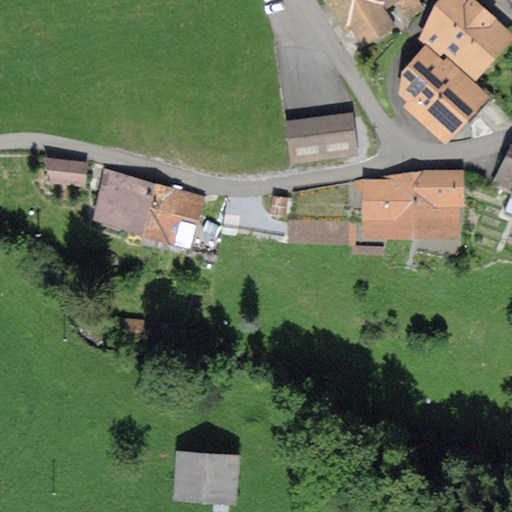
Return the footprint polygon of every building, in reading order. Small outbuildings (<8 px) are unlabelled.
[(337,0),(363,43),(393,25),(381,4),(387,0),(399,0),(409,16),(423,8),(417,0),(337,0)] [(501,39),(456,0),(446,0),(437,11),(444,17),(423,41),(436,52),(443,44),(473,71),(501,39)] [(464,86),(426,51),(407,71),(404,90),(416,100),(415,101),(424,109),(418,115),(440,135),(460,113),(469,121),(489,99),(469,81),(464,86)] [(354,150),(350,118),(290,126),(295,158),(354,150)] [(511,148),(511,149),(499,178),(508,181),(505,187),(511,190),(511,202),(508,213),(511,214),(511,148)] [(86,164),(46,159),(53,181),(83,185),(86,164)] [(101,214),(144,226),(155,187),(138,182),(139,178),(113,171),(101,214)] [(413,175),(413,226),(451,227),(451,189),(457,189),(457,172),(413,172),(413,175)] [(397,174),(369,179),(368,226),(413,226),(413,175),(397,174)] [(155,187),(144,226),(186,238),(197,197),(180,192),(181,186),(175,185),(175,187),(169,185),(168,190),(155,187)] [(285,216),(288,198),(275,196),(272,214),(285,216)] [(290,241),(355,243),(356,221),(291,219),(290,241)] [(144,322),(123,320),(122,335),(142,337),(144,322)] [(226,497),(228,462),(183,459),(181,494),(226,497)]
